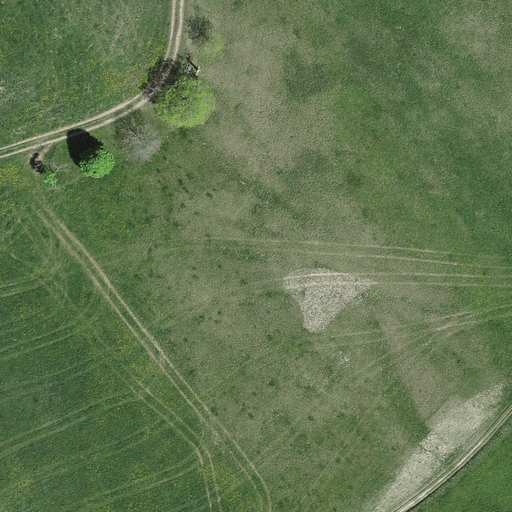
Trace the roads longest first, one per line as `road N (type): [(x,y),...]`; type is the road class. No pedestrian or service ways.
road 1 (track): [(0,151),(94,121),(147,91),(172,53),(178,0)]
road 2 (track): [(511,406),(398,511)]
